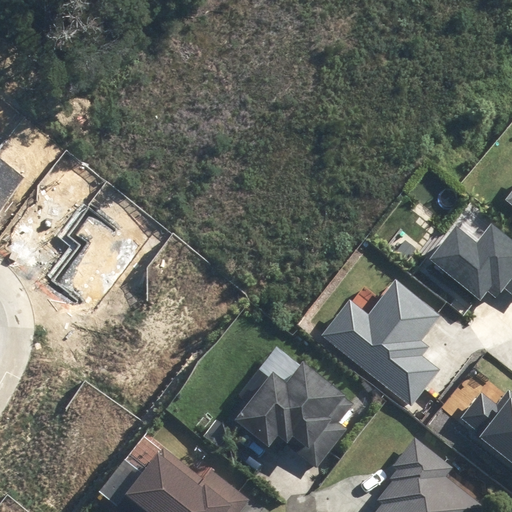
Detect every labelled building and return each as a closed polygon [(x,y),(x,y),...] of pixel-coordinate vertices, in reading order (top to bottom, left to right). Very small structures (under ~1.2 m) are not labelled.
[(457,225),(430,259),(482,300),(489,291),(497,298),(506,287),(511,291),(511,242),(493,227),(480,243),(457,225)] [(349,301),(322,335),(412,406),(441,369),(414,349),(440,317),(396,282),(369,316),(349,301)] [(336,423),(350,405),(301,367),(288,383),(272,371),(233,422),(267,449),(276,437),(287,445),(292,438),(320,461),(345,429),(336,423)] [(482,393),(460,421),(511,462),(511,393),(500,407),(482,393)] [(453,469),(414,438),(392,466),(397,470),(389,480),(392,482),(377,500),(382,504),(375,511),(482,511),(485,509),(445,478),(453,469)] [(204,480),(162,448),(125,496),(125,497),(114,511),(115,511),(241,511),(251,500),(211,470),(204,480)]
